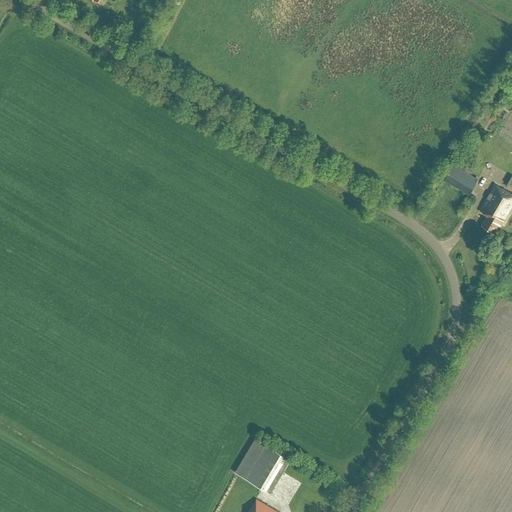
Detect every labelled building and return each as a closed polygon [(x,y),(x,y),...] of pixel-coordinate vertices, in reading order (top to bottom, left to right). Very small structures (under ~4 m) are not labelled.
[(477,179),(452,165),(444,179),(469,194),(477,179)] [(435,188),(449,194),(451,189),(437,182),(435,188)] [(511,204),(511,195),(496,186),(481,211),(488,215),(482,225),(494,232),(499,223),(501,224),(511,204)] [(291,459),(256,438),(236,472),(270,493),(291,459)] [(278,511),(256,499),(248,511),(278,511)]
